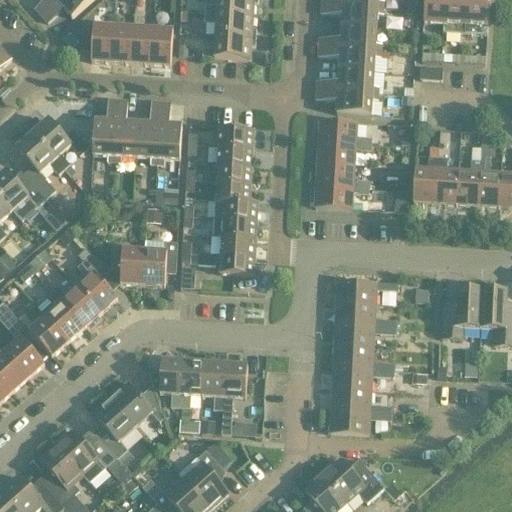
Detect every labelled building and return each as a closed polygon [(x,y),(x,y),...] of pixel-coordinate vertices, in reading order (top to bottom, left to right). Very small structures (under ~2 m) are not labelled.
[(41,19),(62,0),(49,0),(35,13),(41,19)] [(62,0),(41,19),(49,28),(64,14),(72,22),(96,0),(62,0)] [(258,8),(258,0),(218,0),(218,8),(206,7),(206,16),(254,19),(254,8),(258,8)] [(321,0),(321,9),(383,12),(384,5),(379,4),(378,0),(321,0)] [(489,0),(425,0),(424,27),(444,28),(443,37),(487,40),(489,0)] [(321,9),(321,18),(342,19),(341,31),(377,33),(378,18),(383,19),(383,12),(321,9)] [(253,33),(254,19),(206,16),(205,25),(217,26),(216,38),(257,40),(257,33),(253,33)] [(190,17),(182,17),(182,25),(190,25),(190,17)] [(111,68),(113,31),(94,30),(92,67),(111,68)] [(131,69),(133,32),(113,31),(111,68),(131,69)] [(319,42),(319,52),(381,56),(381,55),(381,48),(376,48),(377,33),(341,31),(341,43),(319,42)] [(151,70),(153,33),(133,32),(131,69),(151,70)] [(171,71),(173,34),(153,33),(151,70),(171,71)] [(256,51),(257,40),(216,38),(215,51),(204,51),(203,60),(215,61),(215,62),(251,64),(252,50),(256,51)] [(180,48),(179,60),(188,60),(188,48),(180,48)] [(319,52),(318,61),(340,62),(339,67),(339,75),(374,77),(374,75),(375,61),(380,62),(381,56),(319,52)] [(4,56),(0,59),(0,91),(4,88),(0,83),(0,74),(11,64),(4,56)] [(438,68),(438,58),(422,57),(422,67),(438,68)] [(454,69),(454,59),(438,58),(438,68),(454,69)] [(470,70),(470,60),(454,59),(454,69),(470,70)] [(485,71),(486,61),(470,60),(470,70),(485,71)] [(375,61),(374,75),(386,76),(387,62),(380,62),(375,61)] [(442,87),(443,75),(422,73),(421,85),(442,87)] [(317,85),(316,95),(378,99),(379,91),(374,91),(374,77),(339,75),(338,86),(317,85)] [(412,100),(413,92),(404,91),(403,100),(412,100)] [(316,95),(316,104),(337,105),(336,118),(372,120),(373,105),(378,105),(378,99),(316,95)] [(401,100),(401,108),(412,109),(412,100),(403,100),(401,100)] [(115,166),(119,104),(109,104),(108,126),(95,125),(93,160),(109,161),(109,165),(115,166)] [(136,162),(138,128),(126,127),(128,105),(119,104),(115,166),(122,166),(122,161),(136,162)] [(158,169),(162,106),(152,106),(151,129),(138,128),(136,162),(151,163),(151,168),(158,169)] [(162,106),(158,169),(165,169),(166,164),(180,165),(182,131),(170,130),(172,107),(162,106)] [(48,124),(32,137),(64,174),(70,169),(61,159),(71,150),(80,160),(89,152),(73,134),(64,142),(48,124)] [(320,124),(319,146),(372,149),(373,143),(356,142),(357,126),(320,124)] [(253,153),(255,134),(221,132),(220,150),(253,153)] [(64,174),(32,137),(16,151),(33,170),(23,178),(30,186),(47,203),(55,196),(40,178),(50,169),(59,179),(64,174)] [(198,149),(199,138),(191,137),(190,148),(198,149)] [(482,137),(482,148),(490,149),(491,138),(482,137)] [(409,151),(410,141),(401,141),(400,151),(409,151)] [(372,149),(319,146),(317,168),(354,169),(355,155),(372,156),(372,149)] [(198,159),(198,149),(190,148),(189,158),(198,159)] [(478,211),(499,213),(501,179),(489,178),(491,149),(490,149),(482,148),(480,165),(478,211)] [(252,171),(253,153),(220,150),(219,169),(252,171)] [(439,151),(438,162),(448,163),(448,152),(439,151)] [(435,209),(438,162),(429,162),(428,175),(416,174),(413,207),(435,209)] [(456,210),(458,176),(447,176),(448,163),(438,162),(435,209),(456,210)] [(478,211),(480,165),(471,164),(471,177),(458,176),(456,210),(478,211)] [(353,185),(354,169),(317,168),(316,189),(369,192),(370,186),(353,185)] [(251,189),(252,171),(219,169),(218,186),(251,189)] [(187,174),(187,183),(196,184),(196,174),(187,174)] [(23,178),(15,186),(5,175),(0,179),(0,201),(12,215),(28,201),(37,211),(47,203),(30,186),(23,178)] [(511,179),(501,179),(499,213),(511,213),(511,179)] [(195,196),(196,184),(187,183),(186,195),(195,196)] [(250,206),(250,205),(251,189),(218,186),(216,205),(225,206),(225,204),(250,206)] [(369,199),(369,192),(316,189),(315,212),(351,214),(352,198),(369,199)] [(177,193),(156,192),(155,206),(177,208),(177,193)] [(406,217),(407,197),(395,196),(394,217),(406,217)] [(0,231),(0,226),(12,215),(0,201),(0,244),(6,239),(0,231)] [(215,222),(224,222),(257,225),(258,206),(250,205),(250,206),(225,204),(225,206),(216,205),(215,222)] [(186,210),(185,219),(194,220),(194,210),(186,210)] [(159,226),(160,214),(148,213),(147,225),(159,226)] [(193,232),(194,220),(185,219),(184,231),(193,232)] [(222,240),(222,241),(256,244),(257,225),(224,222),(215,222),(214,239),(222,240)] [(75,241),(68,234),(60,241),(66,249),(75,241)] [(221,259),(255,262),(256,244),(222,241),(221,259)] [(175,278),(177,252),(177,247),(145,245),(144,254),(142,289),(164,290),(165,278),(175,278)] [(192,246),(184,245),(183,256),(191,257),(191,256),(192,246)] [(142,289),(144,254),(131,254),(132,249),(113,248),(111,275),(122,275),(121,288),(142,289)] [(43,256),(29,269),(35,276),(36,278),(51,264),(43,256)] [(191,257),(183,256),(182,266),(216,269),(216,266),(221,267),(220,278),(253,281),(255,262),(221,259),(191,256),(191,257)] [(0,278),(4,282),(17,270),(6,258),(0,263),(0,278)] [(88,282),(76,293),(99,319),(116,304),(94,279),(102,271),(92,259),(78,271),(88,282)] [(29,269),(18,278),(24,285),(35,276),(29,269)] [(181,291),(193,292),(194,284),(182,283),(181,291)] [(337,308),(376,309),(376,294),(398,295),(399,288),(338,285),(337,308)] [(10,286),(0,296),(0,297),(9,306),(20,295),(10,286)] [(99,319),(76,293),(66,302),(55,290),(49,295),(83,333),(99,319)] [(428,307),(429,294),(416,293),(415,307),(428,307)] [(481,332),(482,294),(458,293),(457,310),(445,309),(443,342),(462,343),(463,331),(481,332)] [(482,294),(481,332),(494,333),(494,349),(511,349),(511,312),(506,313),(507,295),(482,294)] [(49,295),(43,300),(46,304),(37,312),(45,321),(44,321),(67,347),(83,333),(49,295)] [(375,323),(376,309),(337,308),(336,328),(396,331),(397,324),(375,323)] [(67,347),(44,321),(34,330),(23,318),(17,324),(24,332),(48,360),(50,362),(67,347)] [(396,339),(396,331),(336,328),(335,351),(373,353),(374,338),(396,339)] [(48,360),(24,332),(10,345),(13,348),(3,357),(27,384),(44,369),(41,366),(48,360)] [(373,367),(373,353),(335,351),(334,372),(394,374),(395,368),(373,367)] [(27,384),(3,357),(0,360),(0,386),(11,399),(27,384)] [(181,412),(184,366),(162,365),(161,377),(149,376),(155,393),(160,393),(160,397),(172,398),(171,411),(181,412)] [(203,400),(205,367),(184,366),(181,412),(190,412),(190,399),(203,400)] [(223,414),(226,369),(205,367),(203,400),(215,400),(214,414),(223,414)] [(248,370),(226,369),(223,414),(222,439),(231,440),(231,439),(231,430),(233,401),(246,402),(248,370)] [(394,382),(394,374),(334,372),(333,394),(371,395),(372,381),(394,382)] [(427,386),(427,377),(413,376),(413,385),(427,386)] [(0,408),(11,399),(0,386),(0,408)] [(110,401),(136,430),(152,416),(160,425),(164,422),(153,389),(140,401),(126,386),(110,401)] [(371,410),(371,395),(333,394),(332,415),(392,418),(393,411),(371,410)] [(120,445),(136,430),(110,401),(93,416),(106,431),(97,439),(118,463),(128,454),(120,445)] [(392,425),(392,418),(332,415),(330,437),(369,439),(370,424),(392,425)] [(189,424),(180,424),(180,436),(199,437),(200,425),(189,424)] [(215,429),(203,429),(202,438),(215,438),(215,429)] [(231,430),(231,439),(239,440),(240,431),(235,431),(231,430)] [(56,448),(84,479),(94,471),(99,477),(116,462),(91,434),(81,443),(73,434),(56,448)] [(48,494),(62,510),(80,495),(74,488),(84,479),(56,448),(40,463),(59,484),(49,494),(48,494)] [(183,483),(209,511),(213,511),(229,498),(216,483),(225,475),(207,455),(197,464),(201,467),(183,483)] [(242,467),(247,462),(242,457),(237,461),(242,467)] [(321,477),(348,508),(358,498),(367,507),(384,492),(359,464),(349,473),(340,464),(335,469),(333,467),(321,477)] [(342,511),(348,508),(321,477),(309,488),(311,490),(305,495),(313,504),(304,511),(342,511)] [(2,496),(16,511),(63,511),(64,511),(62,510),(48,494),(49,494),(44,488),(35,497),(20,481),(2,496)] [(209,511),(183,483),(166,498),(163,495),(162,496),(151,484),(142,492),(153,504),(156,507),(160,511),(209,511)] [(133,484),(123,492),(130,500),(139,492),(133,484)] [(16,511),(2,496),(0,498),(0,511),(16,511)] [(141,505),(146,510),(152,504),(147,499),(141,505)]
